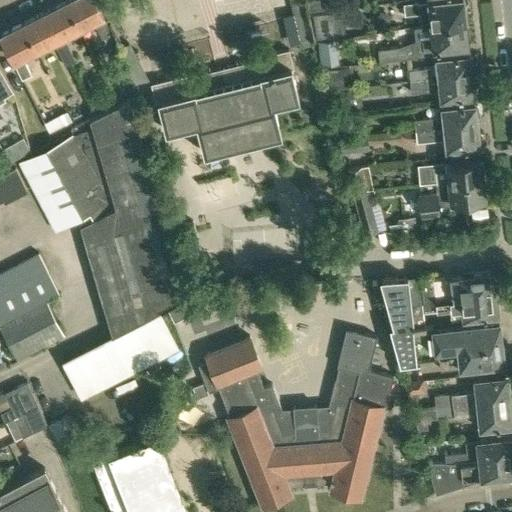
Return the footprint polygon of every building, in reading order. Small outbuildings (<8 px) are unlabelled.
[(79,28),(65,0),(43,11),(57,39),(79,28)] [(114,30),(110,32),(93,0),(65,0),(79,28),(93,21),(98,31),(110,53),(123,47),(114,30)] [(328,0),(308,0),(305,1),(307,10),(330,9),(328,0)] [(405,16),(419,15),(421,15),(422,27),(431,26),(468,22),(466,7),(464,7),(462,0),(442,0),(403,4),(405,16)] [(304,1),(291,4),(299,42),(312,39),(304,1)] [(57,39),(43,11),(22,22),(36,50),(57,39)] [(335,11),(312,14),(316,39),(346,34),(344,23),(336,20),(335,11)] [(0,32),(0,34),(22,79),(32,74),(23,57),(36,50),(22,22),(0,32)] [(469,35),(468,22),(431,26),(422,27),(414,28),(415,41),(421,40),(423,51),(467,46),(466,36),(469,35)] [(336,39),(317,41),(320,65),(339,63),(336,39)] [(65,42),(61,44),(70,63),(75,61),(65,42)] [(61,44),(56,47),(66,66),(70,63),(61,44)] [(379,61),(399,58),(398,46),(377,49),(379,61)] [(189,74),(151,84),(156,102),(158,101),(166,132),(196,124),(204,154),(280,134),(273,105),(298,98),(291,68),(292,68),(288,49),(254,58),(255,61),(190,77),(189,74)] [(408,70),(409,82),(470,75),(469,66),(472,66),(471,57),(469,57),(468,55),(435,59),(437,70),(433,70),(433,67),(408,70)] [(341,68),(325,69),(327,91),(343,89),(341,68)] [(0,102),(5,99),(3,95),(12,90),(3,74),(0,69),(0,102)] [(471,83),(470,75),(409,82),(411,92),(435,90),(435,87),(438,87),(440,98),(472,94),(472,92),(475,92),(474,83),(471,83)] [(350,89),(330,92),(333,113),(353,110),(350,89)] [(167,307),(186,297),(130,97),(90,118),(114,207),(89,219),(121,330),(159,311),(162,309),(167,307)] [(414,128),(415,131),(476,124),(475,116),(477,115),(476,106),(474,106),(473,103),(441,107),(442,120),(439,120),(438,116),(413,119),(414,128)] [(45,122),(50,132),(73,120),(68,111),(45,122)] [(413,119),(393,121),(394,131),(414,128),(413,119)] [(477,133),(476,124),(415,131),(416,142),(441,139),(440,136),(443,136),(445,148),(478,145),(477,142),(480,142),(479,133),(477,133)] [(55,230),(87,213),(108,202),(72,132),(18,161),(55,230)] [(22,137),(1,149),(8,162),(29,150),(22,137)] [(368,137),(340,140),(341,153),(369,150),(368,137)] [(435,184),(482,178),(482,174),(484,174),(483,162),(480,162),(479,158),(433,162),(435,184)] [(347,170),(353,192),(373,188),(368,164),(359,166),(347,170)] [(14,168),(5,172),(17,194),(26,188),(14,168)] [(17,194),(5,172),(0,175),(0,192),(2,198),(4,201),(17,194)] [(482,178),(435,184),(436,193),(418,194),(419,208),(420,217),(440,215),(440,206),(452,205),(451,202),(484,198),(484,193),(486,193),(485,180),(482,180),(482,178)] [(373,188),(353,192),(363,233),(378,229),(371,204),(376,203),(373,188)] [(398,220),(398,223),(387,224),(389,235),(416,233),(415,218),(398,220)] [(193,221),(183,224),(188,244),(198,241),(193,221)] [(29,257),(39,275),(48,270),(38,252),(29,257)] [(30,280),(39,275),(29,257),(21,261),(30,280)] [(21,285),(30,280),(21,261),(12,266),(21,285)] [(21,285),(12,266),(3,271),(12,289),(21,285)] [(39,275),(30,280),(21,285),(12,289),(4,294),(0,295),(0,328),(15,356),(63,331),(46,299),(59,292),(48,270),(39,275)] [(0,286),(4,294),(12,289),(3,271),(0,272),(0,286)] [(442,275),(407,278),(410,304),(422,303),(440,301),(496,295),(495,292),(499,291),(498,280),(494,280),(494,278),(488,273),(472,274),(472,273),(464,274),(464,275),(442,278),(442,275)] [(412,325),(410,304),(407,278),(380,278),(393,330),(391,331),(400,363),(416,361),(416,358),(412,325)] [(186,297),(167,307),(174,321),(199,309),(191,294),(186,297)] [(496,299),(496,295),(440,301),(441,304),(436,305),(437,310),(462,307),(463,317),(498,313),(497,311),(500,307),(499,301),(496,299)] [(422,303),(410,304),(412,325),(424,326),(422,303)] [(177,347),(159,311),(121,330),(63,360),(80,395),(177,347)] [(499,321),(433,329),(436,351),(438,351),(440,369),(503,362),(503,358),(505,358),(504,347),(502,347),(499,321)] [(383,406),(385,407),(393,375),(368,369),(376,335),(346,328),(327,404),(316,405),(315,404),(293,406),(294,407),(281,408),(272,383),(264,386),(256,368),(261,366),(250,335),(207,352),(210,360),(200,364),(210,392),(221,388),(231,416),(228,417),(261,504),(292,493),(289,486),(332,482),(330,490),(361,497),(383,406)] [(437,407),(508,400),(507,390),(509,390),(508,378),(505,379),(505,376),(472,380),(473,392),(436,397),(437,407)] [(424,380),(405,381),(406,394),(425,392),(424,380)] [(16,387),(26,408),(38,403),(27,381),(16,387)] [(204,382),(192,387),(197,398),(208,393),(204,382)] [(0,412),(0,414),(4,423),(6,422),(6,423),(14,419),(14,418),(23,413),(24,413),(23,412),(27,411),(26,408),(16,387),(3,393),(11,408),(0,412)] [(0,392),(0,412),(9,407),(2,392),(0,392)] [(509,410),(508,400),(437,407),(438,418),(476,414),(477,429),(499,427),(498,425),(511,424),(510,421),(511,421),(511,416),(511,410),(509,410)] [(23,413),(32,433),(49,425),(48,423),(38,403),(26,408),(27,411),(23,412),(24,413),(23,413)] [(23,437),(32,433),(23,413),(14,418),(14,419),(16,423),(23,437)] [(70,413),(48,423),(49,425),(58,445),(80,435),(70,413)] [(23,437),(16,423),(14,419),(6,423),(15,441),(23,437)] [(92,462),(111,511),(186,511),(156,436),(92,462)] [(444,462),(454,463),(511,456),(511,438),(511,437),(465,442),(466,452),(444,455),(444,462)] [(511,456),(454,463),(444,462),(427,461),(436,493),(471,483),(479,479),(479,477),(511,473),(511,456)] [(0,511),(64,511),(42,469),(0,490),(0,511)]
